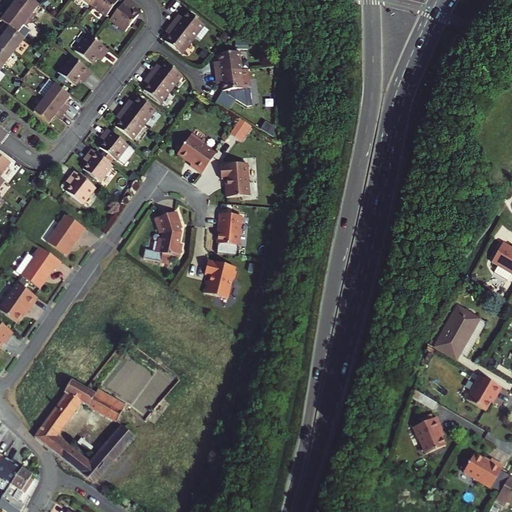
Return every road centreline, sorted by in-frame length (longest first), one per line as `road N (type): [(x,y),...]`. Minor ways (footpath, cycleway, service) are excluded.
road 1 (trunk): [(299,511),(401,92),(445,0)]
road 2 (trunk): [(370,0),(366,125),(285,511)]
road 3 (residential): [(0,388),(158,173),(202,201),(197,258)]
road 4 (residential): [(145,0),(150,34),(55,156),(26,157)]
road 5 (unknown): [(486,435),(410,393),(425,358)]
